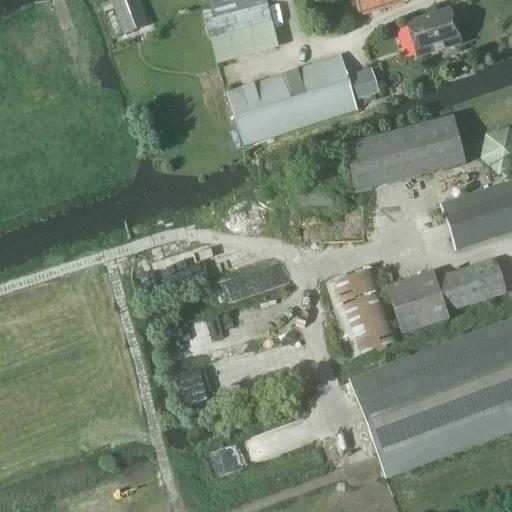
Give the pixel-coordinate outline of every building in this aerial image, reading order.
[(138,0),(110,0),(124,37),(149,28),(138,0)] [(264,0),(210,0),(227,61),(244,55),(277,47),(264,0)] [(406,3),(405,0),(354,0),(360,16),(406,3)] [(449,12),(406,25),(416,60),(460,47),(449,12)] [(338,49),(237,81),(223,85),(239,138),(354,102),(351,93),(375,86),(368,63),(345,70),(338,49)] [(453,120),(356,146),(345,149),(357,195),(465,167),(453,120)] [(511,130),(490,136),(485,155),(500,171),(511,167),(511,130)] [(511,234),(511,183),(440,207),(455,253),(511,234)] [(493,262),(437,280),(436,281),(447,314),(504,296),(493,262)] [(371,267),(328,284),(354,360),(397,345),(371,267)] [(385,290),(386,290),(401,337),(425,330),(446,322),(431,275),(385,290)] [(511,323),(351,384),(387,479),(511,431),(511,323)]
